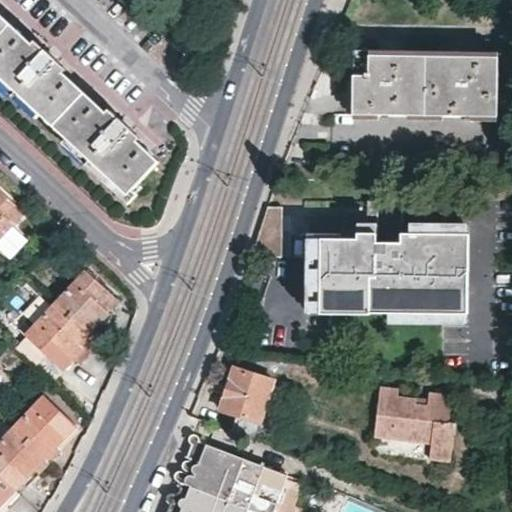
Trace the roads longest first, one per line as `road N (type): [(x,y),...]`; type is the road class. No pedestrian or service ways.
road 1 (tertiary): [(132,511),(323,0)]
road 2 (tertiary): [(162,298),(62,511)]
road 3 (residential): [(77,0),(222,132)]
road 4 (residential): [(109,243),(0,137)]
road 5 (tertiary): [(263,0),(222,132)]
